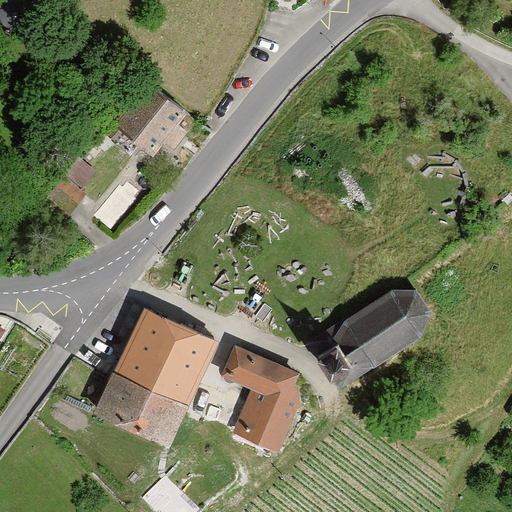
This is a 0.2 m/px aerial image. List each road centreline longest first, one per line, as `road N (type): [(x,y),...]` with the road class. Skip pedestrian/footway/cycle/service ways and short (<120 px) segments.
road 1 (tertiary): [(371,0),(264,95),(112,276)]
road 2 (residential): [(330,401),(304,358),(112,276)]
road 3 (residential): [(0,436),(112,276)]
